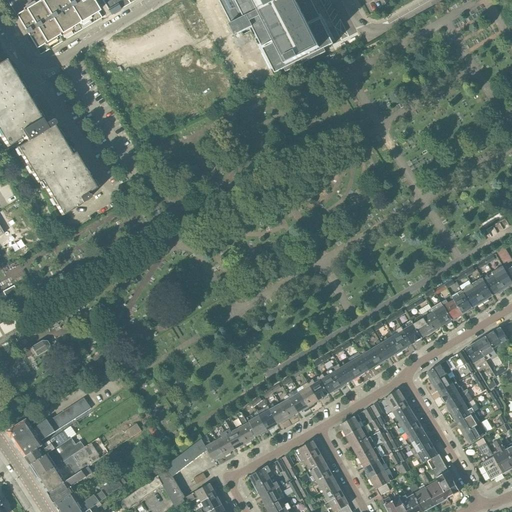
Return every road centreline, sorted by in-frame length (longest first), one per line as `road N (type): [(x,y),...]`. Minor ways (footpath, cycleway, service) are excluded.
road 1 (residential): [(163,0),(45,64),(21,56),(0,23)]
road 2 (residential): [(467,511),(480,505),(404,377)]
road 3 (residential): [(246,511),(231,480),(320,428)]
road 4 (residential): [(404,377),(511,307)]
